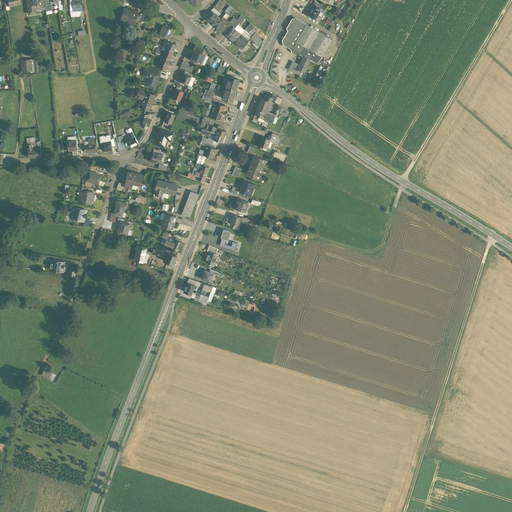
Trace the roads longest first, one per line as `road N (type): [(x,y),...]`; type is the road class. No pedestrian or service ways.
road 1 (primary): [(89,511),(253,83)]
road 2 (tertiary): [(511,247),(380,168),(262,80)]
road 3 (track): [(404,511),(494,235)]
road 4 (track): [(79,279),(3,446),(2,511)]
road 5 (track): [(510,0),(402,181)]
road 6 (residential): [(193,27),(150,133),(123,158)]
road 7 (residential): [(123,158),(0,165)]
